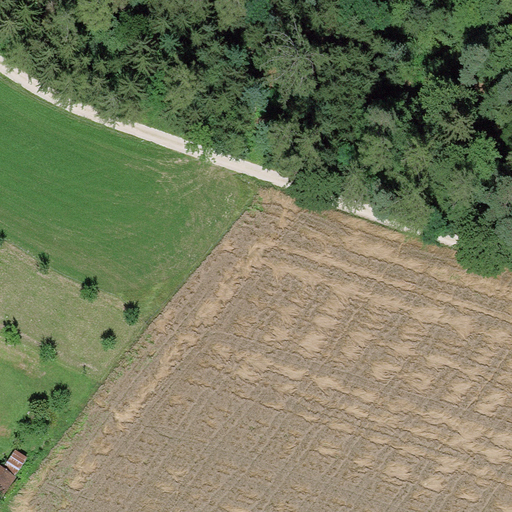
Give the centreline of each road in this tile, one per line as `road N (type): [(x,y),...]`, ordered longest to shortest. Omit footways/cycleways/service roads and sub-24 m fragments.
road 1 (track): [(511,261),(157,143),(31,88),(0,63)]
road 2 (track): [(117,0),(157,143)]
